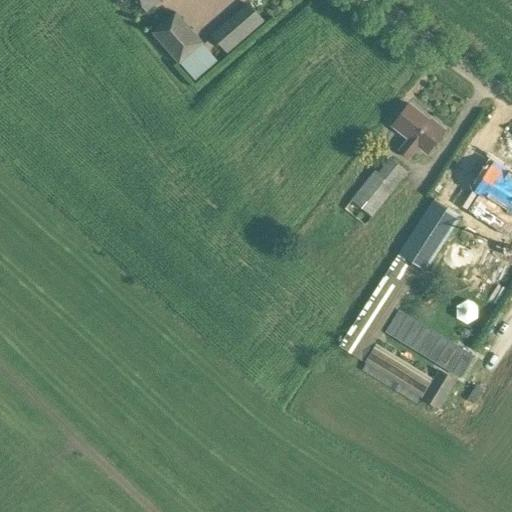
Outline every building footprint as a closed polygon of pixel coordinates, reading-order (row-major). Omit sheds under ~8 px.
[(137,0),(147,11),(159,0),(137,0)] [(206,37),(224,55),(262,20),(244,1),(206,37)] [(153,33),(178,63),(202,42),(177,13),(153,33)] [(427,153),(433,145),(446,129),(430,117),(429,119),(410,103),(392,126),(409,138),(399,150),(409,158),(418,146),(427,153)] [(376,171),(352,199),(372,216),(409,173),(391,157),(378,172),(376,171)] [(511,211),(511,210),(511,175),(495,164),(474,196),(489,206),(494,199),(511,211)] [(435,198),(400,252),(427,269),(461,216),(435,198)] [(362,361),(420,273),(395,257),(338,345),(362,361)] [(399,310),(386,331),(461,376),(462,376),(474,356),(473,355),(399,310)] [(440,409),(458,381),(439,369),(433,378),(376,343),(360,369),(417,404),(421,398),(440,409)]
